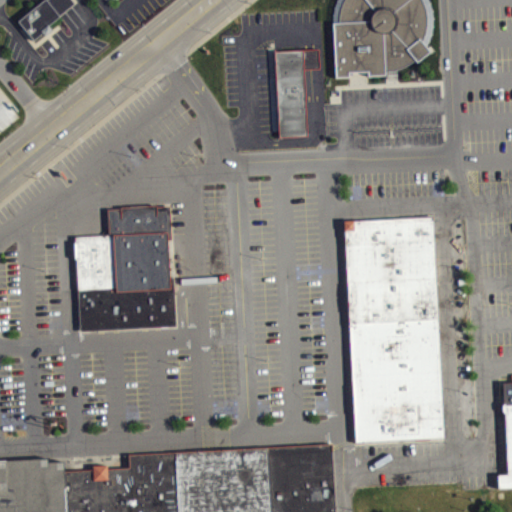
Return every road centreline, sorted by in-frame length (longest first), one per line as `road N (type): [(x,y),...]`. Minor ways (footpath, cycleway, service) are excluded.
road 1 (residential): [(346,470),(485,461),(480,286),(471,206),(455,161),(454,0)]
road 2 (primary): [(0,175),(160,47)]
